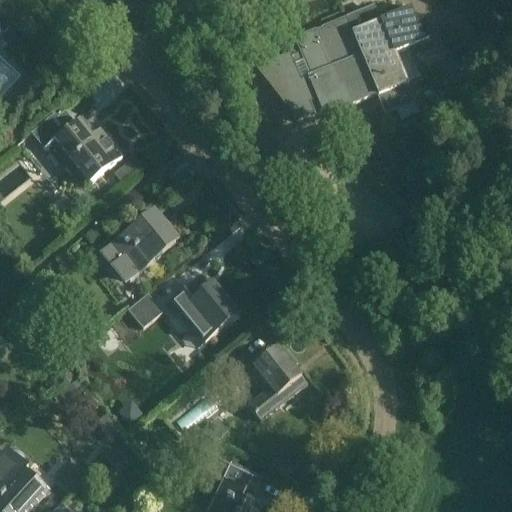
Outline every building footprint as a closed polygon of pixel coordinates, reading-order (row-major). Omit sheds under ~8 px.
[(0,0),(0,10),(9,0),(0,0)] [(361,53),(378,97),(386,116),(398,111),(402,122),(419,115),(415,104),(396,56),(431,42),(425,25),(419,28),(413,12),(406,14),(403,6),(387,13),(390,21),(382,24),(376,9),(348,20),(357,43),(361,53)] [(312,81),(323,77),(317,59),(357,43),(348,20),(297,41),(313,79),(311,80),(312,81)] [(292,56),(248,75),(289,127),(315,116),(314,113),(322,109),(326,118),(326,119),(378,97),(361,53),(357,43),(317,59),(323,77),(312,81),(311,80),(313,79),(303,55),(299,57),(294,59),(292,56)] [(467,104),(458,107),(461,116),(470,112),(467,104)] [(89,190),(121,163),(99,135),(91,141),(78,126),(53,146),(89,190)] [(138,227),(101,257),(112,270),(118,266),(133,284),(162,259),(161,258),(175,246),(165,234),(169,231),(156,216),(140,230),(138,227)] [(102,225),(103,226),(108,232),(114,226),(109,220),(108,220),(102,225)] [(169,308),(191,334),(189,336),(200,350),(238,318),(214,288),(206,294),(199,285),(200,285),(199,284),(169,308)] [(148,298),(128,314),(143,333),(163,316),(148,298)] [(260,425),(282,407),(307,388),(278,351),(253,370),(270,392),(248,409),(260,425)] [(67,369),(57,376),(64,386),(74,379),(67,369)] [(77,383),(67,390),(74,400),(84,393),(77,383)] [(209,450),(216,444),(207,432),(199,438),(209,450)] [(136,459),(119,444),(104,460),(121,476),(136,459)] [(0,511),(32,511),(47,496),(23,475),(22,476),(10,466),(3,458),(0,461),(0,511)] [(69,460),(50,482),(67,497),(86,476),(69,460)] [(263,511),(264,511),(243,501),(247,493),(224,481),(209,511),(263,511)]
